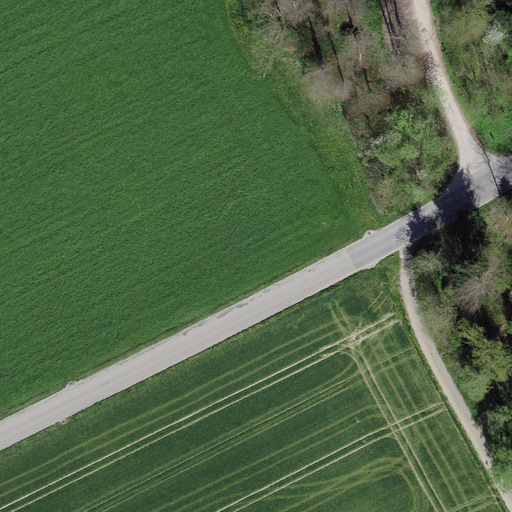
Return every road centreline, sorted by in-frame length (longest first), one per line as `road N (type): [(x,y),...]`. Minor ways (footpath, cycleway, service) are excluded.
road 1 (tertiary): [(511,172),(0,435)]
road 2 (track): [(505,511),(407,307),(403,267),(412,230)]
road 3 (track): [(422,0),(439,81),(485,187)]
